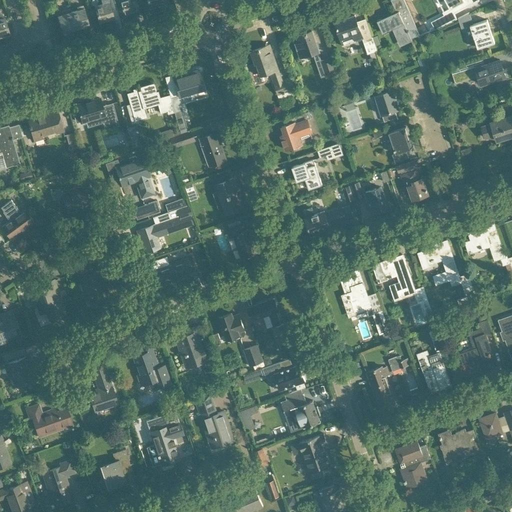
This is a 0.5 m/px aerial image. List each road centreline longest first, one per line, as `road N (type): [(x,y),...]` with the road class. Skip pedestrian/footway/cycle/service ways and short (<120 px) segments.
road 1 (residential): [(295,262),(217,39)]
road 2 (residential): [(0,283),(63,241),(106,227),(140,316)]
road 3 (tertiary): [(0,86),(194,30)]
road 4 (residential): [(357,439),(295,262)]
road 5 (residential): [(295,262),(462,205)]
road 6 (residential): [(140,316),(295,262)]
road 7 (residential): [(511,384),(357,439)]
road 8 (residential): [(462,205),(413,81)]
